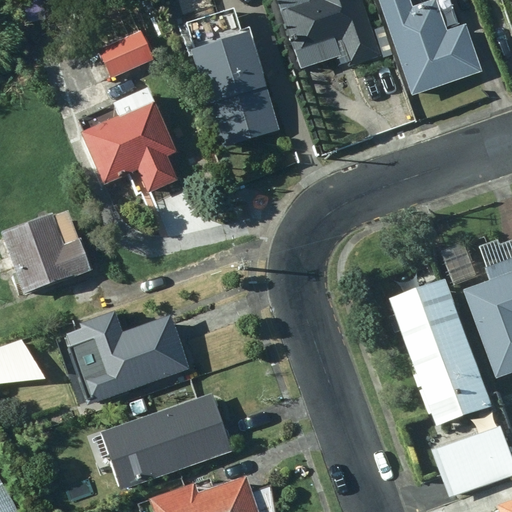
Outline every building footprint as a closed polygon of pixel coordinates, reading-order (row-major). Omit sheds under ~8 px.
[(383,59),(362,0),(276,0),(297,58),(304,55),(310,72),(342,60),(337,47),(343,46),(351,70),(383,59)] [(410,0),(379,0),(414,99),(483,74),(466,27),(449,33),(438,4),(415,12),(410,0)] [(197,54),(193,55),(222,151),(280,134),(249,32),(242,34),(235,11),(188,26),(197,54)] [(154,63),(141,33),(98,52),(111,82),(154,63)] [(179,157),(150,92),(80,124),(85,136),(82,138),(104,190),(139,174),(150,197),(179,184),(169,161),(179,157)] [(3,237),(25,298),(93,275),(81,243),(80,244),(70,216),(55,221),(54,220),(3,237)] [(499,286),(473,295),(502,382),(511,378),(511,248),(511,249),(509,244),(488,251),(499,286)] [(461,248),(446,254),(457,285),(480,277),(472,253),(464,256),(461,248)] [(497,410),(458,289),(403,306),(426,377),(422,378),(435,418),(439,417),(443,427),(497,410)] [(69,353),(90,410),(191,372),(171,320),(130,335),(123,317),(117,319),(116,317),(82,330),(83,333),(67,339),(72,351),(69,353)] [(16,344),(0,350),(0,389),(37,387),(16,344)] [(222,422),(213,398),(95,441),(103,462),(111,459),(124,494),(233,454),(222,422)] [(440,455),(454,501),(511,480),(511,443),(507,431),(440,455)] [(0,511),(3,511),(14,507),(0,480),(0,511)] [(275,511),(272,489),(251,496),(246,480),(199,497),(195,488),(150,504),(152,511),(275,511)]
